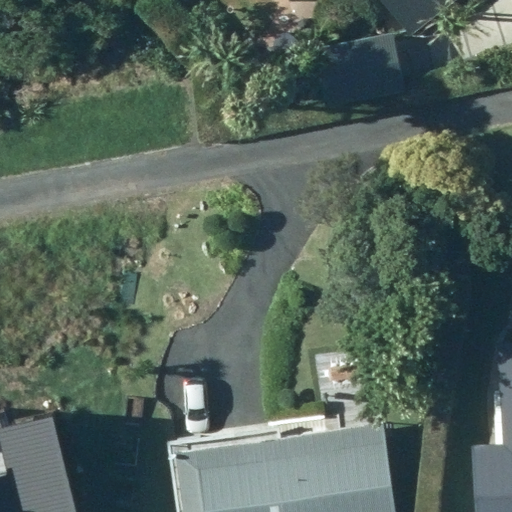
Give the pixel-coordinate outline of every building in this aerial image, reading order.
[(373,0),(404,38),(451,0),(373,0)] [(387,32),(305,45),(315,106),(397,93),(387,32)] [(492,439),(461,442),(463,511),(511,511),(511,337),(488,339),(492,439)] [(14,464),(0,467),(0,511),(89,511),(61,403),(2,419),(14,464)] [(391,511),(377,419),(167,450),(176,511),(391,511)]
